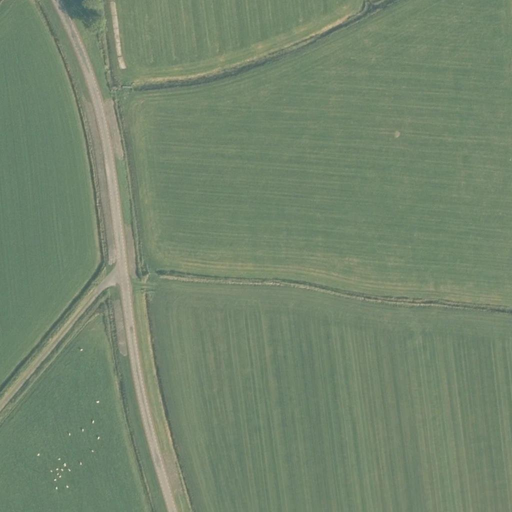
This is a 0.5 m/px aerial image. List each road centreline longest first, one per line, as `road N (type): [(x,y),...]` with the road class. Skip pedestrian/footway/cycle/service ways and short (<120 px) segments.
road 1 (tertiary): [(122,270),(97,101),(56,0)]
road 2 (tertiary): [(172,511),(145,418),(122,270)]
road 3 (residential): [(0,408),(122,270)]
road 4 (track): [(97,101),(127,97),(113,0)]
